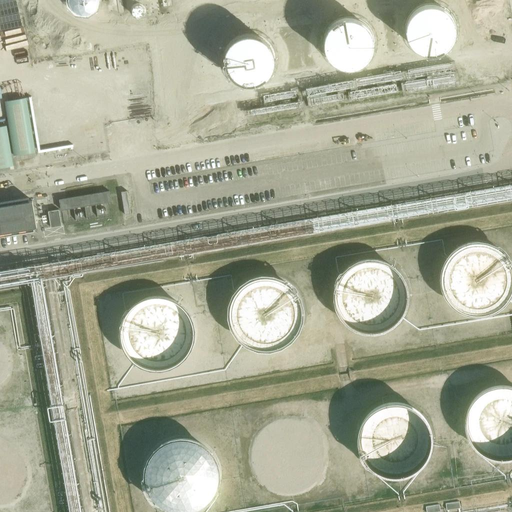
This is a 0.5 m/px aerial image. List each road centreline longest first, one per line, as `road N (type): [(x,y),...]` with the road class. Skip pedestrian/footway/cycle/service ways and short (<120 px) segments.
road 1 (unknown): [(0,62),(84,77),(121,116),(137,166)]
road 2 (unknown): [(162,161),(169,110),(187,102),(173,18)]
